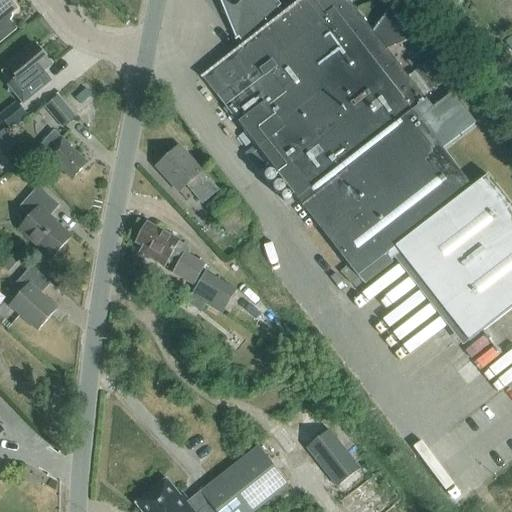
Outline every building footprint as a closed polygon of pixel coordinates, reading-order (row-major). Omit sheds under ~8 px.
[(0,0),(0,45),(16,32),(9,24),(10,22),(11,19),(11,17),(10,15),(14,11),(5,0),(0,0)] [(300,0),(282,14),(277,8),(280,6),(275,0),(247,0),(245,14),(240,13),(237,38),(233,40),(234,41),(238,38),(242,44),(200,76),(202,78),(202,77),(224,107),(221,109),(227,117),(230,115),(244,132),(236,137),(244,147),(251,142),(355,278),(384,256),(388,262),(398,255),(466,344),(511,309),(511,211),(486,178),(470,190),(441,151),(474,126),(451,95),(431,110),(422,98),(442,82),(428,63),(407,79),(387,52),(414,40),(414,39),(408,41),(387,14),(391,9),(390,8),(372,32),(347,0),(300,0)] [(511,34),(503,40),(511,52),(511,34)] [(9,85),(22,102),(50,82),(42,71),(50,65),(35,45),(7,67),(17,80),(9,85)] [(76,118),(56,95),(42,107),(62,130),(76,118)] [(25,117),(16,106),(0,119),(9,130),(25,117)] [(64,173),(72,180),(87,164),(72,150),(72,148),(64,140),(62,140),(54,133),(40,147),(48,156),(46,158),(53,165),(54,168),(58,172),(60,172),(63,174),(64,173)] [(201,173),(179,148),(156,168),(179,193),(186,186),(202,205),(218,191),(209,182),(201,173)] [(43,177),(28,158),(19,165),(33,184),(43,177)] [(19,230),(52,261),(72,238),(50,218),(61,207),(39,187),(21,208),(31,217),(19,230)] [(225,193),(206,209),(222,228),(241,211),(225,193)] [(144,227),(136,243),(143,247),(139,255),(153,262),(165,269),(168,263),(170,261),(178,265),(173,274),(194,285),(206,265),(185,253),(188,248),(179,243),(180,241),(151,225),(148,230),(144,227)] [(22,259),(6,245),(0,251),(0,253),(15,266),(22,259)] [(9,308),(38,334),(58,312),(40,297),(50,286),(31,268),(14,287),(22,293),(9,308)] [(190,294),(184,303),(201,313),(206,303),(223,313),(235,292),(205,275),(193,295),(190,294)] [(479,369),(496,390),(511,377),(511,344),(495,358),(487,347),(474,357),(482,367),(479,369)] [(465,377),(440,400),(448,410),(474,386),(465,377)] [(329,432),(306,449),(337,488),(359,470),(329,432)] [(255,511),(287,487),(257,448),(200,493),(203,497),(190,507),(182,496),(179,498),(166,480),(134,505),(139,511),(255,511)]
